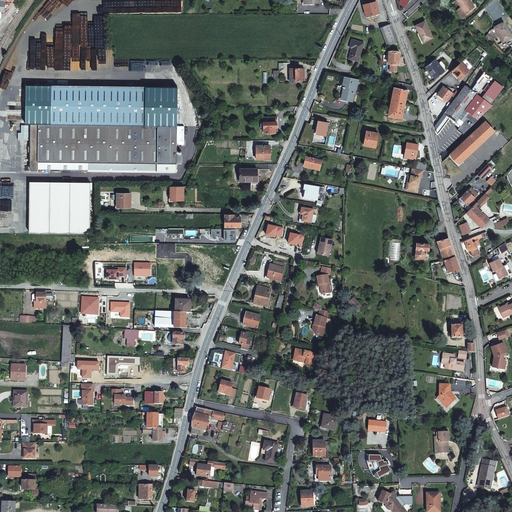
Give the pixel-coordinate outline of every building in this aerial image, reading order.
[(13,0),(0,0),(0,12),(6,12),(5,1),(12,2),(13,0)] [(470,0),(457,0),(457,1),(463,7),(461,8),(468,14),(474,7),(468,2),(470,0)] [(364,6),(366,17),(375,14),(379,13),(377,2),(364,6)] [(463,19),(468,14),(461,8),(457,12),(463,19)] [(423,43),(432,39),(425,22),(416,26),(423,43)] [(511,39),(503,23),(494,27),(501,43),(511,39)] [(382,28),(388,46),(398,43),(392,25),(382,28)] [(348,48),(351,48),(348,59),(358,62),(363,43),(351,40),(348,48)] [(396,65),(396,64),(399,65),(400,53),(388,52),(388,56),(384,56),(384,60),(388,61),(389,61),(389,64),(390,64),(389,72),(396,72),(396,65)] [(432,78),(442,70),(433,58),(423,66),(432,78)] [(457,62),(448,71),(458,80),(466,71),(457,62)] [(296,82),(296,80),(302,80),(302,69),(290,69),(290,82),(296,82)] [(359,80),(345,77),(342,87),(339,87),(337,100),(341,101),(342,100),(353,102),(356,89),(359,80)] [(485,112),(492,105),(462,84),(456,93),(452,98),(433,126),(435,133),(447,117),(454,122),(457,118),(462,122),(456,130),(461,134),(483,111),(485,112)] [(444,101),(449,93),(440,86),(434,94),(444,101)] [(147,123),(146,96),(146,87),(44,87),(44,98),(44,126),(24,126),(24,163),(24,170),(82,171),(81,172),(183,173),(182,164),(182,152),(177,152),(177,145),(184,145),(185,126),(156,126),(156,123),(147,123)] [(392,87),(386,116),(401,119),(407,89),(392,87)] [(275,128),(277,128),(276,117),(264,117),(264,122),(261,122),(261,128),(264,128),(264,133),(275,133),(275,128)] [(330,123),(322,121),(319,135),(328,136),(330,123)] [(458,167),(487,138),(494,133),(484,123),(478,129),(449,157),(458,167)] [(378,133),(366,131),(363,145),(375,147),(378,133)] [(407,143),(404,157),(415,159),(418,145),(407,143)] [(255,145),(255,159),(269,159),(269,146),(255,145)] [(322,161),(307,157),(304,167),(319,171),(322,161)] [(428,165),(418,163),(416,169),(423,170),(427,171),(428,165)] [(412,168),(410,180),(409,183),(407,185),(406,188),(408,190),(417,192),(418,186),(411,185),(413,175),(422,176),(423,170),(416,169),(412,168)] [(259,184),(259,169),(239,169),(239,182),(250,181),(250,184),(259,184)] [(411,185),(418,186),(420,177),(421,178),(422,176),(413,175),(411,185)] [(474,184),(480,178),(477,175),(469,183),(471,184),(474,184)] [(23,183),(23,234),(84,234),(84,183),(23,183)] [(304,184),(304,189),(306,190),(305,198),(313,199),(314,195),(318,196),(319,192),(320,187),(304,184)] [(183,187),(170,187),(170,200),(183,200),(183,187)] [(471,210),(476,205),(473,202),(476,198),(470,190),(461,199),(468,208),(469,207),(471,210)] [(130,208),(130,194),(117,194),(117,208),(130,208)] [(467,215),(470,218),(474,223),(474,224),(480,231),(490,222),(486,217),(484,219),(480,214),(482,212),(476,205),(471,210),(467,215)] [(303,214),(302,220),(312,222),(314,209),(302,207),(301,211),(304,212),(303,214)] [(240,226),(240,216),(233,216),(233,214),(225,214),(225,226),(240,226)] [(496,227),(498,231),(510,225),(509,223),(507,220),(496,227)] [(281,226),(276,225),(273,235),(278,236),(281,226)] [(235,229),(224,229),(224,240),(236,240),(235,229)] [(333,239),(323,237),(320,247),(323,247),(321,254),(330,256),(333,239)] [(451,245),(449,238),(437,242),(444,261),(455,257),(451,245)] [(476,244),(472,245),(471,243),(471,240),(464,242),(468,252),(470,251),(472,257),(479,255),(476,244)] [(417,243),(415,259),(421,260),(425,260),(426,250),(428,250),(428,244),(417,243)] [(504,244),(497,249),(500,255),(507,251),(504,244)] [(455,257),(444,261),(449,273),(459,269),(455,257)] [(496,275),(499,281),(508,276),(503,267),(501,267),(498,259),(489,263),(493,271),(494,271),(496,270),(498,275),(496,275)] [(269,271),(270,271),(269,278),(282,281),(285,264),(274,261),(274,265),(270,265),(269,271)] [(151,263),(134,263),(134,277),(151,276),(151,263)] [(323,276),(319,277),(320,284),(321,284),(322,287),(322,294),(332,293),(330,277),(331,277),(333,268),(325,266),(323,276)] [(115,268),(115,270),(106,270),(106,280),(119,280),(119,276),(127,276),(126,267),(115,268)] [(271,290),(258,287),(254,303),(266,307),(271,290)] [(37,291),(37,295),(33,295),(32,296),(32,302),(34,302),(34,309),(46,309),(47,307),(47,302),(47,299),(47,291),(37,291)] [(99,298),(82,297),(81,313),(98,314),(99,298)] [(361,305),(354,298),(349,303),(356,310),(361,305)] [(191,300),(176,299),(176,312),(175,312),(174,327),(186,327),(187,312),(191,312),(191,300)] [(509,313),(511,311),(511,300),(506,303),(505,302),(495,306),(499,315),(508,311),(509,313)] [(130,302),(111,302),(110,312),(120,313),(120,317),(130,317),(130,302)] [(316,316),(314,325),(316,325),(315,328),(312,330),(316,335),(318,334),(324,336),(326,327),(325,327),(329,312),(321,310),(319,316),(316,316)] [(173,344),(174,333),(174,327),(175,312),(175,311),(158,311),(157,321),(154,321),(154,331),(161,331),(164,331),(164,343),(173,344)] [(260,316),(247,312),(243,325),(257,328),(260,316)] [(73,325),(64,325),(62,361),(71,362),(71,354),(73,325)] [(463,338),(463,326),(451,326),(452,339),(463,338)] [(494,340),(506,336),(503,328),(491,332),(494,340)] [(125,329),(124,338),(127,338),(127,345),(134,346),(135,339),(138,339),(139,330),(125,329)] [(239,343),(242,344),(241,348),(248,350),(251,340),(247,339),(248,334),(242,332),(239,343)] [(184,333),(174,333),(173,344),(183,345),(184,333)] [(491,366),(501,367),(502,358),(501,357),(501,354),(504,353),(504,350),(505,350),(501,341),(489,346),(493,355),(491,366)] [(319,355),(296,349),(294,360),(307,363),(307,364),(317,366),(319,355)] [(236,353),(225,351),(222,368),(232,370),(236,353)] [(458,358),(465,359),(467,352),(459,351),(458,358)] [(441,365),(445,365),(445,363),(450,364),(450,365),(453,365),(452,370),(464,372),(465,364),(456,362),(456,361),(453,360),(454,356),(442,354),(441,365)] [(139,357),(107,356),(107,375),(117,376),(118,366),(120,366),(120,364),(139,365),(139,357)] [(188,365),(188,359),(178,359),(178,372),(185,372),(185,365),(188,365)] [(99,361),(77,361),(77,370),(82,370),(82,378),(92,378),(92,371),(99,371),(99,361)] [(15,371),(14,380),(26,381),(26,365),(12,365),(12,371),(15,371)] [(232,384),(221,381),(218,393),(224,395),(224,393),(230,394),(232,384)] [(94,384),(81,384),(82,405),(94,405),(94,384)] [(270,389),(259,386),(256,397),(268,400),(270,389)] [(443,405),(445,403),(448,407),(456,400),(450,394),(450,386),(440,386),(440,396),(438,399),(443,405)] [(133,405),(133,397),(126,397),(126,395),(122,394),(122,390),(112,390),(112,394),(115,394),(115,405),(133,405)] [(28,407),(28,392),(15,392),(14,407),(28,407)] [(164,392),(145,392),(145,403),(163,404),(164,392)] [(307,396),(297,394),(293,407),(304,410),(307,396)] [(338,409),(326,406),(323,419),(336,421),(338,409)] [(208,416),(222,419),(223,412),(196,407),(192,426),(204,428),(205,429),(208,416)] [(498,421),(510,417),(506,408),(495,412),(498,421)] [(158,413),(142,413),(142,427),(144,427),(163,427),(163,414),(159,414),(158,413)] [(44,425),(44,420),(33,420),(33,425),(34,425),(34,434),(47,434),(48,425),(44,425)] [(388,422),(369,420),(369,431),(377,432),(377,430),(387,431),(388,422)] [(191,432),(203,435),(204,428),(192,426),(191,432)] [(144,433),(152,433),(153,433),(154,441),(163,440),(163,427),(144,427),(144,433)] [(448,453),(448,448),(450,448),(450,441),(450,433),(439,433),(439,442),(438,442),(438,448),(440,448),(440,453),(448,453)] [(36,458),(36,443),(24,442),(24,448),(25,448),(25,457),(36,458)] [(263,450),(268,451),(266,462),(275,464),(276,458),(278,458),(279,450),(278,450),(279,445),(265,442),(263,450)] [(325,456),(325,443),(313,442),(313,456),(325,456)] [(369,455),(368,461),(377,462),(382,472),(378,474),(379,477),(391,471),(386,461),(385,462),(384,459),(383,460),(380,455),(369,455)] [(435,466),(427,460),(424,464),(432,470),(435,466)] [(479,477),(483,478),(481,487),(491,489),(496,462),(483,460),(482,465),(479,477)] [(214,461),(214,465),(217,469),(224,470),(225,462),(214,461)] [(150,464),(150,469),(150,475),(158,476),(158,464),(150,464)] [(208,465),(199,464),(198,464),(197,465),(197,474),(209,475),(210,465),(208,465)] [(21,476),(21,466),(9,466),(9,476),(21,476)] [(331,481),(331,467),(316,466),(316,481),(331,481)] [(35,488),(35,486),(35,483),(35,479),(32,479),(29,479),(23,479),(23,488),(35,488)] [(224,482),(223,491),(232,491),(233,483),(224,482)] [(152,484),(140,484),(140,498),(152,498),(152,484)] [(195,490),(188,489),(187,501),(194,501),(195,490)] [(250,502),(246,502),(245,507),(253,508),(253,509),(260,510),(261,498),(266,498),(267,493),(251,491),(250,502)] [(312,492),(301,493),(301,506),(313,506),(312,492)] [(382,492),(378,502),(386,505),(386,506),(386,507),(386,508),(386,509),(387,509),(388,510),(389,510),(390,510),(391,510),(392,510),(393,511),(406,511),(401,505),(399,505),(394,499),(396,497),(395,496),(393,492),(390,495),(382,492)] [(426,499),(429,499),(429,511),(440,511),(439,493),(426,493),(426,499)] [(14,511),(15,501),(3,501),(2,500),(2,511),(14,511)]
